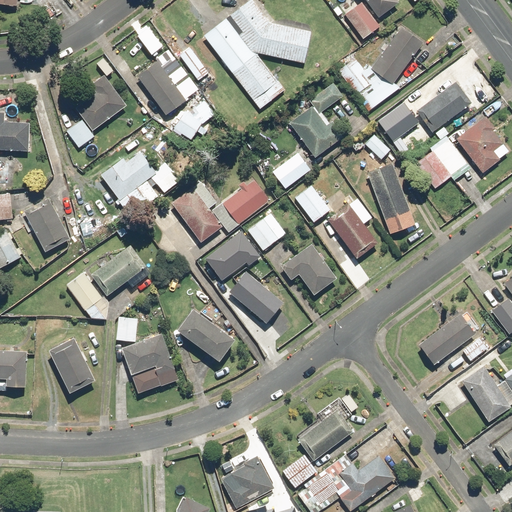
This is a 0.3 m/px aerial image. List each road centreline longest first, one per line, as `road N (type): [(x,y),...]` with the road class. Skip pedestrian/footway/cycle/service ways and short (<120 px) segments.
road 1 (residential): [(0,439),(114,441),(156,433),(265,390),(347,329)]
road 2 (residential): [(482,511),(347,329)]
road 3 (residential): [(347,329),(511,203)]
road 4 (residential): [(0,60),(70,38),(125,0)]
